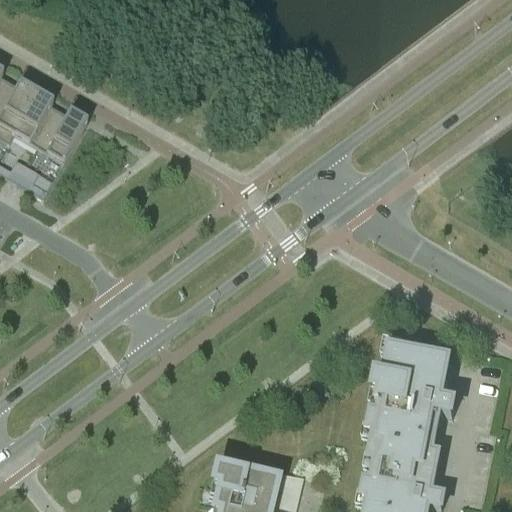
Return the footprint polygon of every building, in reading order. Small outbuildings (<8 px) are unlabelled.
[(11,141),(32,104),(7,89),(0,101),(0,145),(6,149),(11,141)] [(11,141),(36,155),(57,118),(32,104),(11,141)] [(62,170),(83,133),(57,118),(36,155),(62,170)] [(9,177),(0,171),(0,181),(5,184),(9,177)] [(46,198),(30,189),(26,196),(42,205),(46,198)] [(449,369),(405,360),(390,357),(384,386),(377,385),(374,401),(381,402),(377,419),(370,418),(370,420),(367,435),(374,437),(369,466),(376,467),(371,489),(364,488),(364,489),(362,503),(368,504),(366,511),(423,511),(424,511),(426,511),(441,511),(443,503),(426,500),(427,496),(431,497),(438,461),(431,459),(438,426),(434,425),(435,419),(451,423),(453,411),(437,408),(438,404),(442,404),(449,369)] [(269,511),(275,489),(241,481),(240,485),(213,479),(209,496),(216,497),(212,511),(269,511)]
